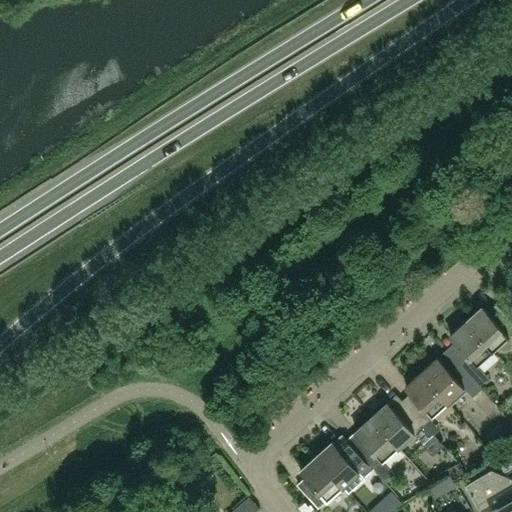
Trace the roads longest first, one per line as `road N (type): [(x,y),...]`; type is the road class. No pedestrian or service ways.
road 1 (trunk): [(0,345),(119,247),(469,0)]
road 2 (trunk): [(0,257),(416,0)]
road 3 (trunk): [(370,0),(0,230)]
road 4 (residential): [(280,511),(277,464),(288,446),(511,248)]
